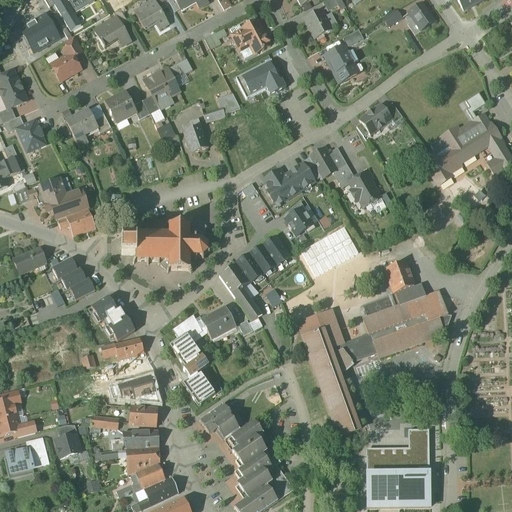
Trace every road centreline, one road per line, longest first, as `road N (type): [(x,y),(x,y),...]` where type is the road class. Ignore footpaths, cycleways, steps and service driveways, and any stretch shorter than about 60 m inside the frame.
road 1 (residential): [(511,241),(470,313),(451,371),(448,511)]
road 2 (residential): [(262,0),(47,114)]
road 3 (residential): [(204,511),(183,476),(144,328)]
road 4 (residential): [(144,328),(80,256),(0,220)]
road 5 (residential): [(144,328),(212,270),(235,186)]
road 6 (residential): [(305,511),(301,410),(285,366)]
road 7 (residential): [(339,119),(461,36)]
road 8 (residential): [(270,0),(339,119)]
road 9 (residential): [(235,186),(339,119)]
